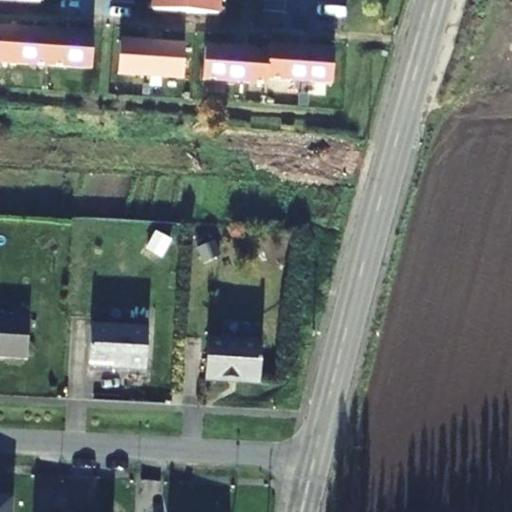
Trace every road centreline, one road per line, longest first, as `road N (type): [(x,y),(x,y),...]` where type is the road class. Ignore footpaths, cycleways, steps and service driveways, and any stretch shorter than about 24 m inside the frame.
road 1 (tertiary): [(316,459),(442,0)]
road 2 (residential): [(316,459),(0,439)]
